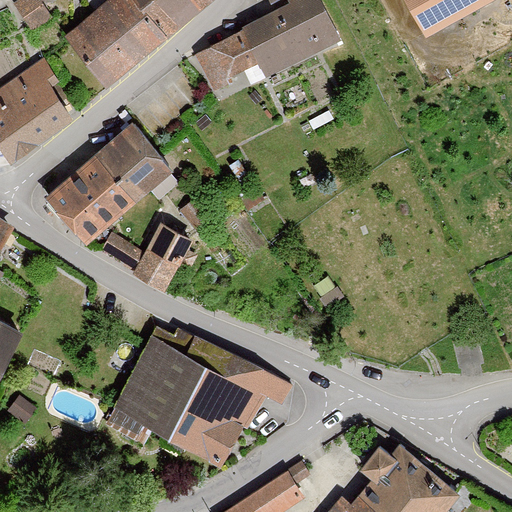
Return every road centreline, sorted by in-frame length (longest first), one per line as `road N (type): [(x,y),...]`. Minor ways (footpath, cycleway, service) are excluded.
road 1 (tertiary): [(0,207),(186,315),(342,387)]
road 2 (residential): [(221,0),(187,40),(0,201)]
road 3 (tertiary): [(342,387),(299,433),(246,471),(156,511)]
road 4 (tertiary): [(342,387),(511,487)]
